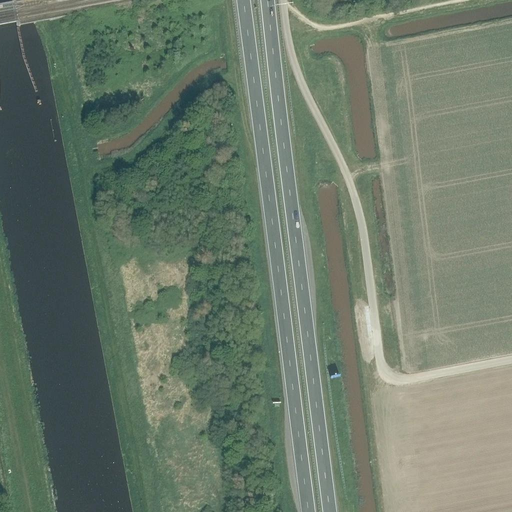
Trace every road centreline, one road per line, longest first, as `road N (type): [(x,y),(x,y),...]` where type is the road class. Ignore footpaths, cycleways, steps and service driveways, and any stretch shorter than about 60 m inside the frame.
road 1 (unclassified): [(511,359),(400,380),(382,370),(357,204),(292,62),(282,0)]
road 2 (trunk): [(243,0),(308,511)]
road 3 (trunk): [(329,511),(267,0)]
